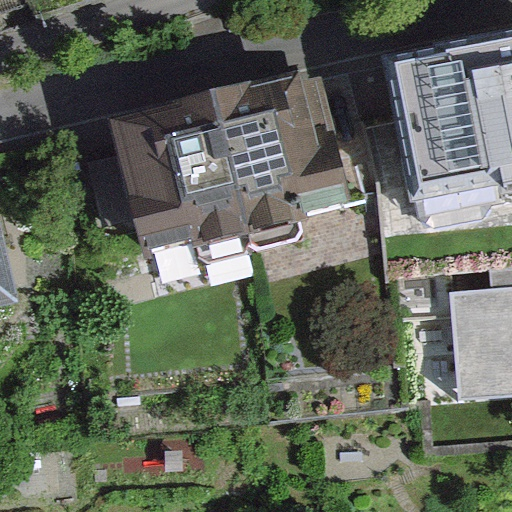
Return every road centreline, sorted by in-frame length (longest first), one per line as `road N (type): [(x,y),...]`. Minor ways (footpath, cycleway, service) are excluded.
road 1 (residential): [(0,116),(511,6)]
road 2 (residential): [(0,49),(144,0)]
